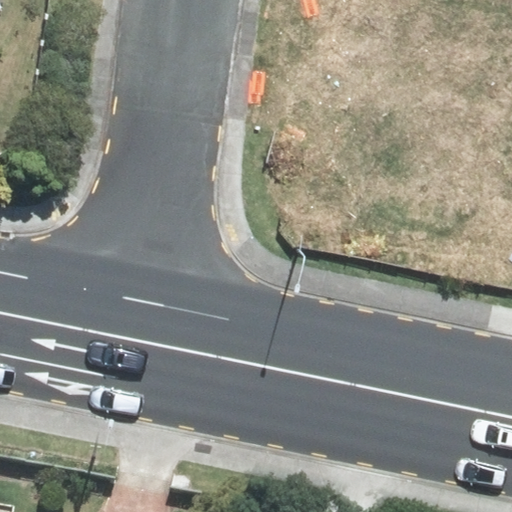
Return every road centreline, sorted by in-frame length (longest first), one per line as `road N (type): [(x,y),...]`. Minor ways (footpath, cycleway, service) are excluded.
road 1 (secondary): [(141,345),(511,419)]
road 2 (residential): [(185,0),(141,345)]
road 3 (secondary): [(0,312),(141,345)]
